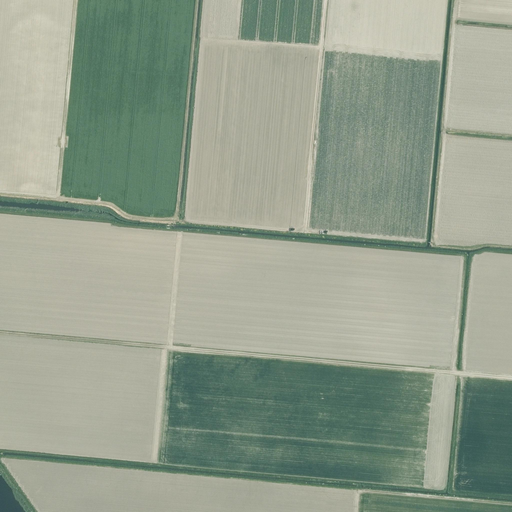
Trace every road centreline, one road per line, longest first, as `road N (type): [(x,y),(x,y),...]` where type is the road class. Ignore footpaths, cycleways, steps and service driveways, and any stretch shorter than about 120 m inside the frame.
road 1 (track): [(0,333),(511,378)]
road 2 (track): [(61,143),(75,0)]
